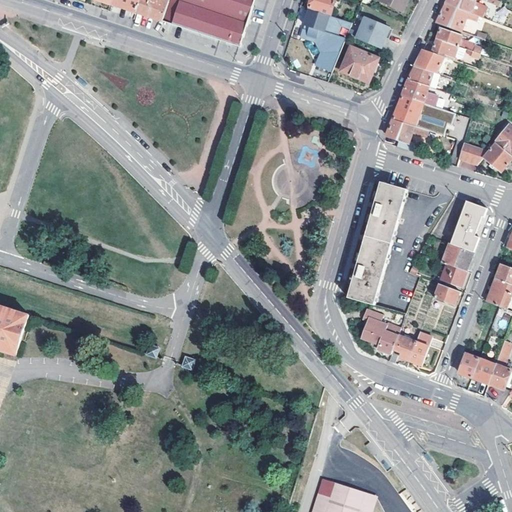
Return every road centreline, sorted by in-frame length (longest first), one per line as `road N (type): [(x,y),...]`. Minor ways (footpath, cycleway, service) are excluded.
road 1 (tertiary): [(258,81),(12,0)]
road 2 (residential): [(358,380),(327,289),(367,154)]
road 3 (residential): [(511,207),(431,406)]
road 4 (tertiary): [(312,105),(279,255),(286,306)]
road 5 (tertiary): [(440,511),(331,366)]
road 6 (residential): [(367,154),(511,202)]
road 7 (residential): [(375,129),(432,0)]
